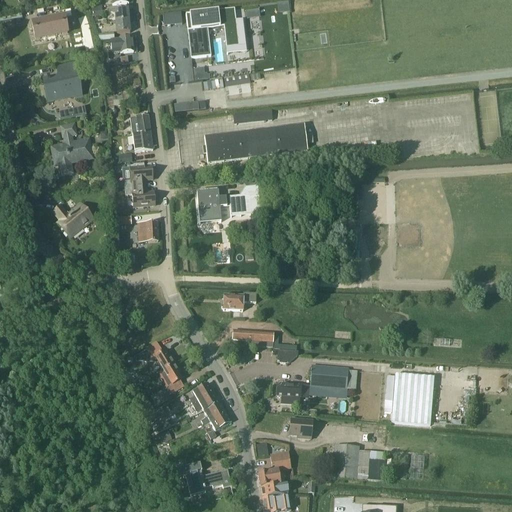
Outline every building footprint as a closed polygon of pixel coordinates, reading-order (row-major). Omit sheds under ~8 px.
[(76,18),(74,9),(51,13),(52,21),(31,25),(35,43),(66,36),(63,21),(76,18)] [(129,23),(127,11),(112,12),(113,24),(129,23)] [(234,11),(185,16),(186,29),(189,28),(191,46),(188,47),(190,60),(210,58),(207,30),(223,28),(225,49),(238,48),(234,11)] [(130,34),(129,23),(113,24),(115,36),(130,34)] [(133,54),(131,39),(119,40),(120,49),(115,50),(116,55),(120,54),(120,55),(133,54)] [(87,72),(99,70),(96,58),(85,60),(87,72)] [(120,66),(119,59),(107,60),(108,68),(120,66)] [(81,98),(75,66),(55,69),(57,78),(42,81),(47,105),(81,98)] [(249,85),(248,75),(223,79),(224,89),(249,85)] [(131,105),(129,96),(111,98),(112,107),(131,105)] [(233,127),(271,122),(270,111),(231,116),(233,127)] [(148,119),(130,121),(132,138),(149,136),(148,119)] [(276,157),(277,163),(308,159),(307,153),(311,152),(310,146),(306,147),(303,127),(274,130),(254,133),(257,159),(276,157)] [(70,146),(69,138),(74,137),(72,128),(60,130),(62,139),(64,139),(65,146),(51,149),(54,167),(57,167),(59,177),(69,175),(67,165),(90,161),(87,143),(70,146)] [(257,159),(254,133),(203,139),(207,165),(257,159)] [(151,153),(149,136),(132,138),(131,138),(133,155),(140,154),(151,153)] [(117,165),(131,164),(130,156),(116,157),(117,165)] [(151,182),(149,169),(128,171),(129,183),(122,184),(123,191),(142,189),(142,183),(151,182)] [(217,193),(216,191),(196,193),(196,195),(199,226),(220,224),(219,209),(229,208),(230,219),(259,217),(257,188),(244,189),(239,197),(239,202),(229,203),(229,198),(228,198),(228,199),(218,200),(217,193)] [(153,208),(152,195),(143,196),(142,189),(123,191),(124,198),(131,198),(132,210),(153,208)] [(93,222),(79,205),(66,216),(60,207),(51,214),(60,224),(56,227),(68,242),(93,222)] [(130,218),(117,219),(118,227),(130,227),(130,218)] [(157,244),(156,225),(137,226),(138,245),(157,244)] [(222,311),(222,312),(242,313),(242,304),(255,305),(255,296),(242,296),(242,298),(225,298),(225,303),(222,303),(222,305),(221,306),(221,309),(222,311)] [(272,337),(272,335),(233,332),(232,341),(248,342),(248,347),(272,349),(272,347),(277,347),(277,338),(272,337)] [(174,365),(170,358),(168,359),(164,352),(161,354),(158,348),(147,354),(146,351),(133,359),(134,359),(133,360),(135,363),(158,364),(163,372),(174,365)] [(277,352),(276,365),(287,365),(297,357),(297,353),(277,352)] [(182,388),(178,382),(181,381),(177,374),(179,373),(174,365),(163,372),(157,376),(166,391),(163,392),(162,391),(150,398),(156,407),(168,400),(166,397),(171,394),(172,395),(182,388)] [(311,368),(309,388),(346,391),(347,371),(311,368)] [(433,379),(394,376),(390,424),(429,427),(433,379)] [(390,415),(393,378),(387,377),(384,415),(390,415)] [(212,394),(207,385),(192,394),(194,398),(188,401),(191,406),(212,394)] [(301,386),(281,385),(281,387),(276,387),(275,398),(281,398),(280,405),(299,407),(299,399),(300,399),(301,386)] [(218,404),(212,394),(191,406),(196,414),(202,411),(203,413),(218,404)] [(225,415),(219,405),(204,414),(207,419),(200,423),(203,428),(210,424),(225,415)] [(151,425),(162,418),(157,411),(156,412),(155,410),(145,416),(151,425)] [(230,424),(225,415),(210,424),(215,433),(230,424)] [(289,420),(288,438),(296,439),(295,441),(311,442),(312,422),(289,420)] [(159,435),(169,429),(166,422),(159,425),(160,426),(156,428),(159,435)] [(161,435),(165,444),(171,442),(167,433),(161,435)] [(265,446),(255,447),(257,459),(267,458),(265,446)] [(358,449),(334,447),(331,480),(384,484),(386,454),(358,451),(358,449)] [(258,475),(257,475),(259,490),(269,488),(269,487),(279,486),(277,473),(290,471),(287,455),(269,458),(272,473),(263,475),(262,474),(262,473),(258,473),(258,474),(258,475)] [(407,457),(401,457),(399,480),(405,481),(407,457)] [(408,481),(421,482),(423,458),(409,457),(408,481)] [(201,481),(199,473),(201,473),(199,465),(186,469),(184,463),(175,465),(176,471),(174,471),(176,478),(184,476),(186,484),(201,481)] [(222,487),(223,490),(231,488),(227,472),(210,476),(211,478),(201,481),(186,484),(190,497),(204,494),(203,489),(211,487),(212,489),(222,487)] [(269,488),(259,490),(261,501),(272,499),(272,501),(278,500),(287,498),(285,485),(284,485),(279,486),(269,487),(269,488)] [(272,499),(261,501),(262,511),(289,511),(287,498),(278,500),(272,501),(272,499)]
